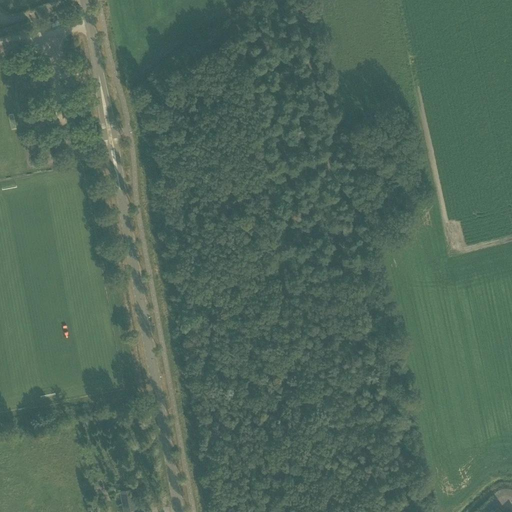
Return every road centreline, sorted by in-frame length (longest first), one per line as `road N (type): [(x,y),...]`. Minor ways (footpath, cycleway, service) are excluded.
road 1 (track): [(227,0),(326,511)]
road 2 (tertiary): [(179,511),(84,0)]
road 3 (track): [(226,0),(114,79)]
